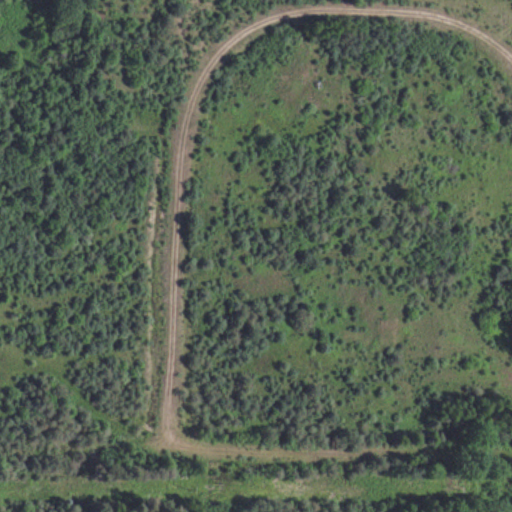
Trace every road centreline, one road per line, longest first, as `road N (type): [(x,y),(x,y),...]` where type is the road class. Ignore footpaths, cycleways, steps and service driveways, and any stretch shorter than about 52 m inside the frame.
road 1 (track): [(511,54),(502,40),(379,5),(254,24),(192,104),(170,454)]
road 2 (track): [(170,454),(511,455)]
